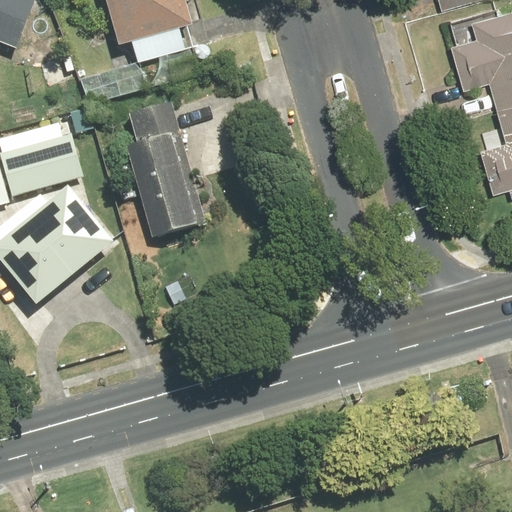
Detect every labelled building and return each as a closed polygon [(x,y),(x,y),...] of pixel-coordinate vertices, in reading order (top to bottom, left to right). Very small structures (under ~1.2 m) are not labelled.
[(31,5),(15,0),(0,0),(0,49),(13,54),(31,5)] [(97,0),(112,52),(188,31),(181,9),(191,6),(188,0),(97,0)] [(433,0),(437,12),(481,0),(433,0)] [(511,10),(468,23),(473,40),(447,48),(459,93),(486,85),(493,112),(511,106),(511,10)] [(74,83),(81,109),(197,78),(185,32),(109,53),(114,72),(74,83)] [(511,107),(494,113),(503,144),(477,151),(489,195),(511,188),(511,107)] [(133,150),(122,153),(147,241),(148,244),(204,229),(169,108),(125,120),(133,150)] [(0,201),(87,174),(73,130),(0,152),(0,201)] [(61,193),(0,243),(0,276),(30,312),(107,247),(61,193)]
